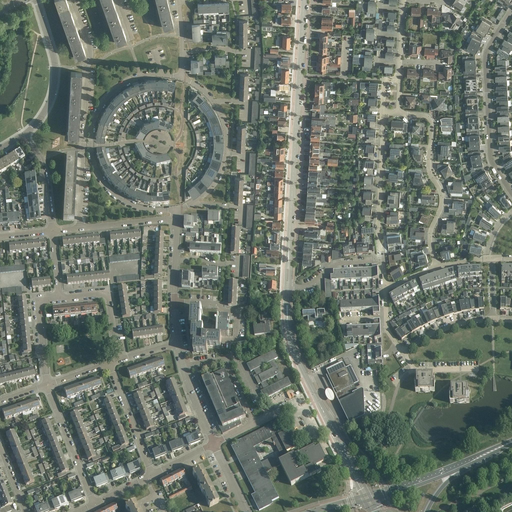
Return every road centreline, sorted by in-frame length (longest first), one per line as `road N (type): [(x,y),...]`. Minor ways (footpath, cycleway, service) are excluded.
road 1 (tertiary): [(287,286),(303,0)]
road 2 (tertiary): [(367,497),(294,354),(287,286)]
road 3 (residential): [(511,8),(484,56),(490,157),(511,193)]
road 4 (residential): [(435,266),(430,236),(441,194),(428,168),(431,122),(398,112)]
road 5 (residential): [(384,286),(382,111)]
road 6 (residential): [(23,134),(48,103),(55,73),(35,0)]
road 7 (residential): [(83,142),(90,55),(72,0)]
road 8 (residential): [(89,144),(95,114),(114,89),(151,73),(180,77)]
road 9 (residential): [(94,503),(46,385)]
road 10 (secondary): [(367,497),(484,454)]
road 11 (residential): [(175,208),(141,208),(117,196),(99,176),(89,144)]
